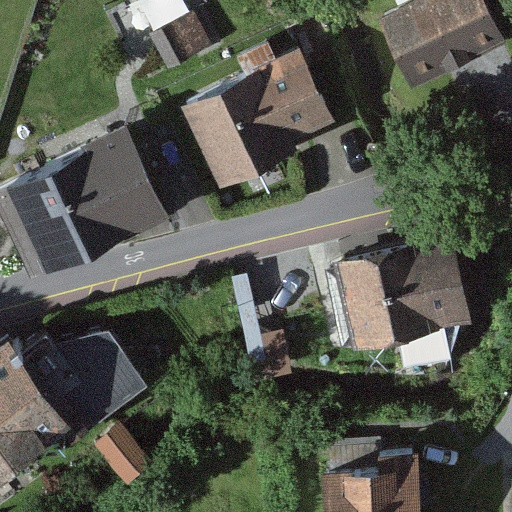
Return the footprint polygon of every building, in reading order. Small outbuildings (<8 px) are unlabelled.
[(169,0),(171,29),(208,27),(206,0),(169,0)] [(511,47),(511,42),(490,0),(426,0),(387,19),(423,91),(511,47)] [(340,122),(303,47),(185,105),(227,190),(310,149),(305,139),(340,122)] [(171,211),(128,127),(0,191),(0,197),(40,277),(171,211)] [(477,316),(458,233),(333,262),(352,344),(477,316)] [(0,473),(75,420),(15,335),(0,345),(0,473)] [(157,459),(124,425),(102,447),(134,482),(157,459)] [(423,511),(419,450),(319,455),(322,511),(423,511)]
